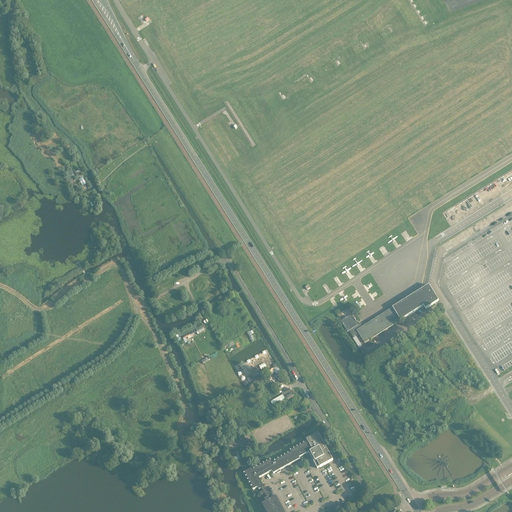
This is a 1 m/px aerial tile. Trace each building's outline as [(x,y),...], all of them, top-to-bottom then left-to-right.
[(82,186),(86,184),(84,179),(79,170),(75,173),(76,174),(76,175),(77,177),(77,176),(77,177),(82,186)] [(400,321),(424,306),(426,309),(439,301),(429,285),(392,308),(400,321)] [(400,321),(392,308),(362,327),(360,324),(358,325),(352,314),(341,321),(347,332),(349,331),(353,337),(355,336),(355,335),(358,333),(364,344),(400,321)] [(195,329),(197,328),(195,325),(179,333),(181,337),(195,329)] [(189,334),(182,338),(185,343),(187,342),(185,339),(194,334),(193,332),(189,334)] [(362,347),(357,338),(356,337),(353,339),(359,349),(362,347)] [(295,398),(293,394),(295,393),(293,390),(283,395),(271,402),(274,408),(282,403),(286,401),(286,400),(287,399),(289,401),(295,398)] [(284,511),(276,497),(271,500),(259,478),(272,471),(273,474),(277,472),(278,474),(281,472),(280,470),(300,459),(299,458),(306,454),(309,453),(317,469),(320,467),(333,460),(318,433),(307,440),(307,441),(290,450),(291,452),(274,461),(275,462),(272,464),(270,460),(253,469),(254,470),(253,471),(252,469),(244,473),(253,490),(258,488),(259,490),(262,489),(267,499),(265,500),(266,503),(262,505),(266,511),(284,511)] [(240,441),(239,439),(238,438),(224,446),(226,449),(240,441)] [(233,462),(241,458),(237,451),(230,455),(233,462)]
